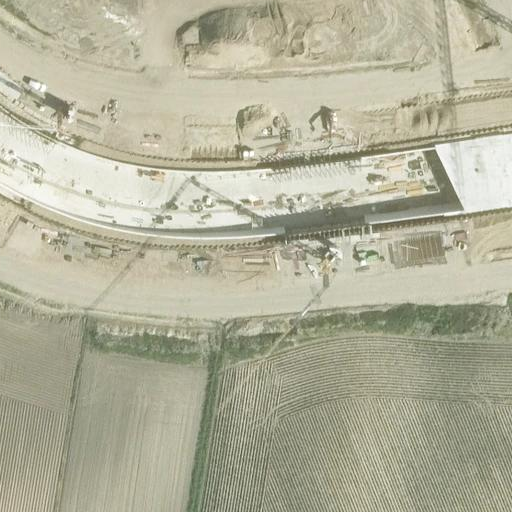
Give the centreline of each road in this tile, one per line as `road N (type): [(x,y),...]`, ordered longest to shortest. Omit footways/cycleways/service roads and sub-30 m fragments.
road 1 (residential): [(511,168),(267,193),(144,189),(59,166),(0,132)]
road 2 (unclassified): [(411,0),(511,208)]
